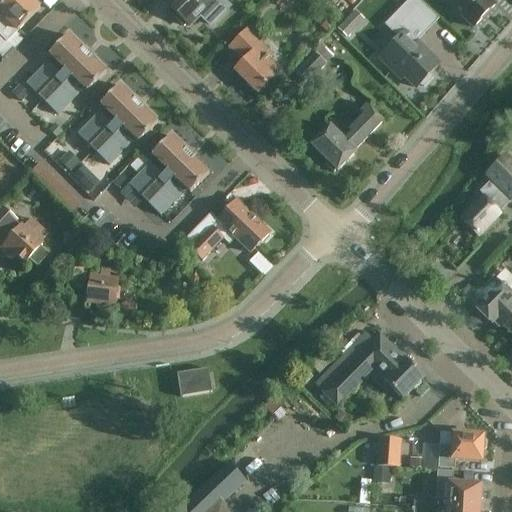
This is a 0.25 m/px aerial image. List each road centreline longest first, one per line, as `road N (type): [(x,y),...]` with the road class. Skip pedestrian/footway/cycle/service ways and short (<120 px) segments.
road 1 (residential): [(0,373),(206,340),(237,326),(335,236)]
road 2 (tertiary): [(335,236),(91,0)]
road 3 (residential): [(335,236),(365,215),(511,47)]
road 4 (tertiary): [(511,402),(335,236)]
